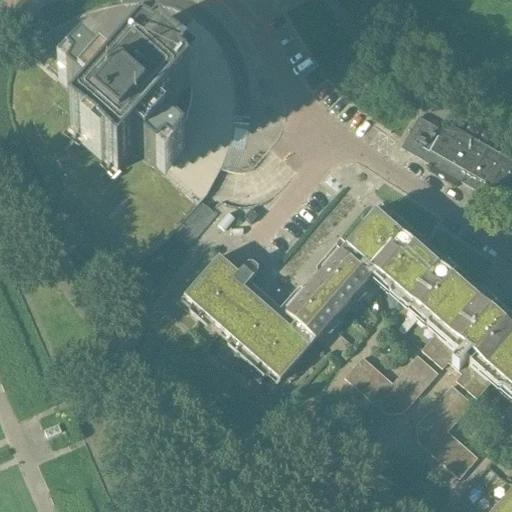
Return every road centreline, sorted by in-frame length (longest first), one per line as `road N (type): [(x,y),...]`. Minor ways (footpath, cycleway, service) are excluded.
road 1 (residential): [(511,252),(339,141)]
road 2 (residential): [(339,141),(305,114),(249,24)]
road 3 (residential): [(339,141),(250,245)]
